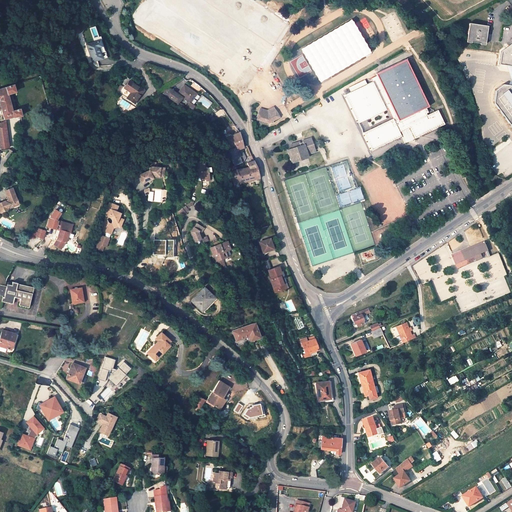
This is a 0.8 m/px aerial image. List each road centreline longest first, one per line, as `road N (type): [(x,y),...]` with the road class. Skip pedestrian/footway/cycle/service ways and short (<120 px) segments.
road 1 (residential): [(275,474),(269,455),(282,417),(251,371),(128,277),(0,247)]
road 2 (unclassified): [(310,303),(260,162),(227,107),(196,76),(127,47),(94,0)]
road 3 (unclassified): [(348,482),(346,395),(321,328)]
road 4 (unclassified): [(364,287),(476,210)]
